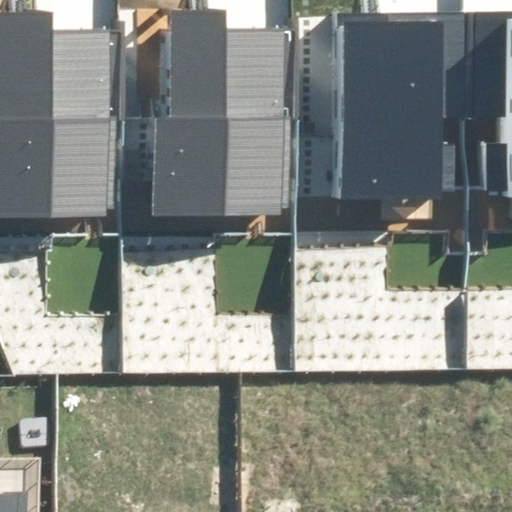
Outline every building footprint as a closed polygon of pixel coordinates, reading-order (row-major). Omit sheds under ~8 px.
[(153,215),(283,215),(283,206),(290,206),(291,119),(284,120),(284,32),(226,31),(226,11),(172,10),(171,117),(154,117),(153,215)] [(488,194),(511,194),(511,10),(474,11),(473,113),(505,113),(505,147),(488,147),(488,194)] [(0,214),(106,217),(106,210),(116,210),(118,117),(109,117),(111,33),(51,32),(51,14),(0,12),(0,214)] [(338,194),(455,194),(455,145),(437,145),(437,117),(464,117),(464,13),(338,13),(338,194)] [(0,511),(22,511),(22,492),(0,492),(0,511)]
